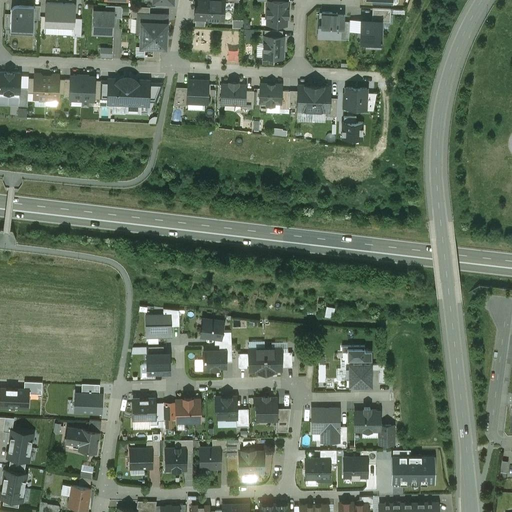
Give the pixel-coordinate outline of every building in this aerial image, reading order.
[(220,1),(208,0),(198,0),(198,7),(197,7),(195,9),(195,19),(211,20),(213,22),(216,22),(218,20),(223,20),(223,11),(233,11),(234,2),(234,1),(220,1)] [(289,3),(268,2),(268,25),(288,25),(288,18),(291,19),(291,10),(289,10),(289,3)] [(74,4),(46,3),(45,27),(73,28),(74,18),(74,4)] [(12,8),(11,10),(11,14),(10,28),(33,29),(34,20),(34,6),(16,5),(14,6),(13,7),(12,8)] [(122,6),(106,5),(105,11),(114,12),(114,18),(122,18),(122,6)] [(150,7),(132,6),(131,18),(138,19),(138,14),(149,14),(150,7)] [(373,9),(372,21),(381,21),(390,21),(390,10),(373,9)] [(105,11),(93,11),(92,30),(98,30),(98,33),(107,34),(107,30),(113,31),(114,18),(114,12),(105,11)] [(338,13),(319,12),(318,36),(340,37),(340,27),(343,27),(343,22),(343,15),(338,15),(338,13)] [(149,14),(138,14),(138,19),(137,33),(141,34),(141,22),(166,23),(167,16),(167,15),(166,15),(149,14)] [(82,19),(74,18),(73,28),(73,36),(81,37),(82,19)] [(243,27),(244,19),(233,19),(233,27),(243,27)] [(372,21),(361,20),(360,40),(366,40),(366,47),(380,48),(381,21),(372,21)] [(166,23),(141,22),(141,34),(140,47),(144,47),(160,48),(164,48),(165,48),(166,47),(165,47),(166,24),(167,24),(167,23),(166,23)] [(349,22),(343,22),(343,27),(340,27),(340,37),(340,39),(349,39),(349,22)] [(245,37),(253,38),(254,29),(246,28),(245,37)] [(282,37),(264,36),(263,57),(282,58),(283,37),(282,37)] [(160,48),(144,47),(144,61),(158,61),(159,61),(160,48)] [(111,49),(103,49),(103,57),(111,57),(111,49)] [(20,73),(0,72),(0,96),(19,97),(20,88),(20,73)] [(47,77),(42,76),(40,74),(35,74),(34,78),(34,93),(34,98),(46,99),(47,77)] [(53,75),(51,77),(47,77),(46,99),(58,99),(58,94),(58,79),(59,75),(53,75)] [(82,77),(72,76),(71,98),(81,98),(82,77)] [(91,77),(82,77),(81,98),(91,98),(91,77)] [(121,80),(109,79),(108,79),(109,80),(109,81),(108,99),(108,103),(126,104),(125,113),(126,113),(127,82),(123,82),(121,80)] [(149,81),(133,80),(131,82),(127,82),(126,113),(140,114),(140,105),(148,105),(148,101),(149,83),(149,81)] [(208,81),(188,80),(188,84),(187,102),(207,103),(208,81)] [(109,81),(100,81),(100,99),(108,99),(109,81)] [(230,85),(222,85),(221,102),(242,103),(244,104),(245,90),(245,85),(237,85),(237,83),(230,82),(230,85)] [(162,84),(149,83),(148,101),(156,101),(163,84),(162,84)] [(188,84),(177,84),(174,105),(187,106),(187,102),(188,84)] [(281,84),(261,84),(260,102),(267,102),(267,104),(274,104),(274,103),(280,103),(281,90),(281,84)] [(314,86),(298,85),(298,91),(298,105),(297,110),(313,110),(314,86)] [(330,87),(314,86),(313,110),(325,111),(329,111),(329,97),(330,87)] [(367,88),(346,87),(346,93),(344,93),(343,110),(359,111),(359,108),(366,109),(367,93),(367,88)] [(20,88),(19,97),(19,106),(28,106),(28,93),(28,88),(20,88)] [(254,91),(245,90),(244,104),(242,103),(241,108),(253,109),(254,91)] [(290,91),(281,90),(280,103),(279,108),(289,109),(289,105),(290,91)] [(298,105),(298,91),(290,91),(289,105),(298,105)] [(373,111),(376,93),(367,93),(366,109),(366,110),(373,111)] [(337,98),(329,97),(329,111),(325,111),(325,115),(337,116),(337,98)] [(19,108),(19,116),(36,117),(36,109),(19,108)] [(163,308),(163,315),(170,315),(171,326),(179,326),(179,310),(163,308)] [(163,315),(146,315),(147,336),(171,336),(171,326),(170,315),(163,315)] [(223,321),(203,319),(201,335),(214,337),(221,338),(222,331),(223,321)] [(221,338),(214,337),(214,345),(219,344),(231,344),(231,331),(222,331),(221,338)] [(231,344),(219,344),(219,350),(225,350),(225,362),(232,361),(231,344)] [(348,351),(348,359),(371,359),(371,350),(364,350),(364,345),(342,345),(342,351),(348,351)] [(265,348),(249,349),(249,352),(249,368),(249,370),(257,370),(257,371),(265,371),(265,348)] [(281,348),(265,348),(265,371),(274,371),(274,369),(281,369),(281,367),(281,352),(281,348)] [(219,350),(203,351),(204,367),(211,367),(211,369),(219,369),(219,367),(226,367),(225,362),(225,350),(219,350)] [(292,351),(281,352),(281,367),(292,367),(292,351)] [(249,352),(238,353),(238,368),(249,368),(249,352)] [(149,353),(147,353),(147,372),(169,371),(169,353),(164,353),(149,353)] [(371,362),(349,362),(349,384),(371,384),(371,369),(371,362)] [(387,362),(371,362),(371,369),(378,369),(378,382),(387,382),(387,362)] [(24,381),(24,388),(29,388),(29,392),(41,392),(42,381),(24,381)] [(81,384),(81,392),(98,392),(99,384),(81,384)] [(1,387),(0,405),(29,406),(29,392),(29,388),(24,388),(1,387)] [(81,392),(76,392),(76,410),(102,411),(103,393),(98,392),(81,392)] [(269,395),(263,395),(263,397),(254,397),(254,407),(256,407),(257,417),(266,417),(266,419),(276,419),(276,407),(276,399),(269,399),(269,395)] [(236,396),(215,396),(216,408),(217,407),(217,417),(226,417),(226,419),(236,418),(237,418),(236,408),(236,396)] [(155,398),(133,399),(133,419),(150,418),(155,418),(155,402),(155,398)] [(184,399),(176,399),(176,402),(176,417),(176,421),(200,421),(200,398),(192,398),(184,399)] [(163,402),(155,402),(155,418),(150,418),(150,424),(158,424),(158,420),(164,420),(163,402)] [(176,402),(163,403),(163,402),(164,420),(164,417),(176,417),(176,402)] [(290,407),(276,407),(276,419),(276,431),(288,431),(290,407)] [(370,407),(364,407),(364,410),(355,410),(355,430),(378,430),(379,430),(379,424),(379,410),(370,410),(370,407)] [(248,408),(236,408),(237,418),(236,418),(236,426),(249,426),(248,408)] [(339,408),(312,408),(312,431),(321,431),(321,440),(336,440),(339,440),(339,435),(339,408)] [(5,417),(3,431),(11,432),(12,429),(14,417),(5,417)] [(101,421),(90,420),(88,431),(99,433),(101,421)] [(394,424),(379,424),(379,430),(378,430),(378,443),(394,443),(394,424)] [(88,431),(68,427),(66,443),(80,445),(79,450),(96,453),(99,433),(88,431)] [(9,443),(31,447),(34,433),(12,429),(11,432),(9,443)] [(347,435),(339,435),(339,440),(336,440),(336,445),(347,445),(347,435)] [(226,438),(212,439),(212,448),(219,448),(219,451),(226,451),(226,438)] [(239,438),(226,438),(226,451),(226,455),(239,455),(239,451),(240,451),(239,438)] [(192,439),(175,440),(175,448),(185,448),(185,452),(193,452),(192,439)] [(159,440),(146,441),(146,448),(151,448),(151,455),(159,455),(159,440)] [(29,461),(31,447),(9,443),(7,458),(9,458),(25,461),(29,461)] [(146,448),(132,448),(132,453),(130,453),(130,464),(136,464),(137,468),(152,467),(151,455),(151,448),(146,448)] [(175,448),(165,448),(166,467),(176,466),(176,470),(186,469),(185,452),(185,448),(175,448)] [(212,448),(200,448),(200,467),(220,467),(219,451),(219,448),(212,448)] [(254,449),(242,450),(242,451),(240,451),(239,451),(239,455),(240,472),(243,472),(243,474),(255,474),(255,472),(263,472),(263,451),(254,451),(254,449)] [(368,456),(344,456),(345,476),(352,476),(352,477),(360,477),(360,476),(368,475),(368,456)] [(435,456),(393,456),(393,483),(435,483),(435,456)] [(25,461),(9,458),(8,464),(24,466),(25,461)] [(328,459),(307,459),(307,477),(319,477),(319,480),(328,480),(328,459)] [(7,470),(23,473),(24,466),(8,464),(7,470)] [(2,484),(22,487),(25,473),(23,473),(7,470),(4,470),(2,484)] [(20,499),(22,487),(2,484),(0,496),(3,497),(19,499),(20,499)] [(90,488),(73,486),(69,506),(86,509),(90,488)] [(373,508),(372,496),(359,496),(359,504),(366,504),(367,508),(373,508)] [(19,499),(3,497),(2,504),(18,507),(19,499)] [(157,501),(138,501),(136,508),(155,511),(157,501)] [(47,503),(41,502),(39,511),(44,511),(58,511),(59,508),(47,506),(47,503)] [(352,502),(339,503),(339,511),(352,511),(352,504),(352,502)] [(425,511),(425,502),(414,503),(413,511),(425,511)] [(437,511),(437,502),(425,502),(425,511),(437,511)] [(390,511),(391,503),(379,504),(378,511),(390,511)] [(402,511),(402,503),(391,503),(390,511),(402,511)] [(413,511),(414,503),(402,503),(402,511),(413,511)]
